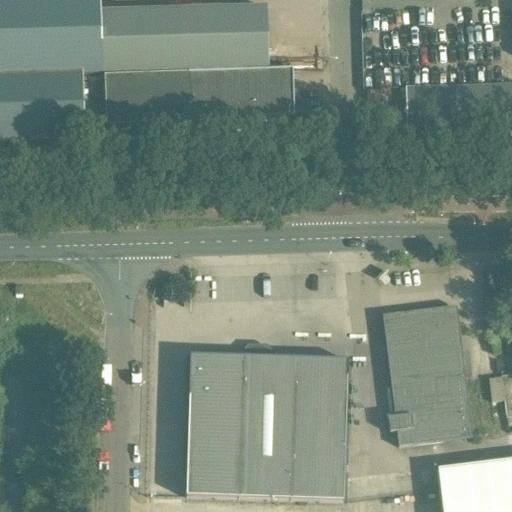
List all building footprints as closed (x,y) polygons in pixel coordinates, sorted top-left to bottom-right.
[(264,10),(240,11),(99,15),(98,0),(0,0),(0,145),(83,142),(81,77),(266,70),(264,10)] [(292,72),(104,78),(106,129),(231,125),(232,122),(294,120),(292,72)] [(511,87),(405,91),(407,129),(407,130),(459,129),(511,127),(511,87)] [(511,316),(470,318),(488,460),(511,456),(511,316)] [(423,345),(376,351),(392,472),(488,460),(470,318),(420,319),(423,345)] [(189,359),(184,500),(342,505),(347,364),(272,362),(272,357),(265,350),(248,349),(241,355),(241,361),(189,359)] [(511,511),(511,465),(439,475),(443,511),(511,511)] [(406,479),(393,479),(394,503),(407,502),(406,479)]
